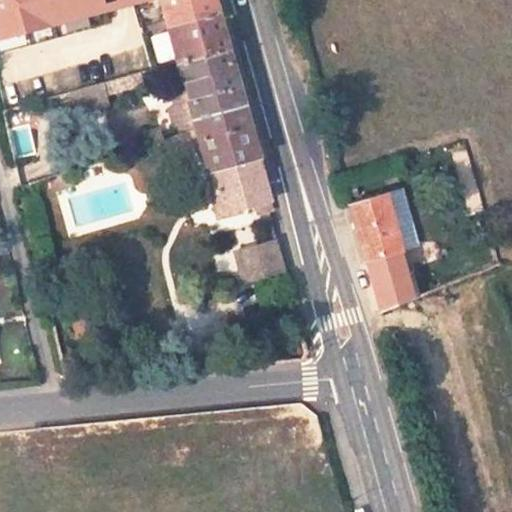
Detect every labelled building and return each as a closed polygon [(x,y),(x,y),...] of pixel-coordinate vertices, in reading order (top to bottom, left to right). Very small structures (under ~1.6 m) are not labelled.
[(0,0),(0,33),(122,0),(0,0)] [(156,0),(176,67),(227,54),(211,0),(156,0)] [(187,103),(237,90),(227,54),(176,67),(187,103)] [(112,94),(144,85),(141,73),(109,81),(112,94)] [(103,83),(70,92),(77,116),(110,107),(103,83)] [(187,103),(196,133),(197,138),(247,124),(237,90),(187,103)] [(164,111),(172,141),(196,133),(187,103),(164,111)] [(258,220),(270,216),(274,215),(247,124),(197,138),(220,219),(255,211),(258,220)] [(397,252),(382,196),(353,204),(369,261),(397,252)] [(240,279),(284,267),(276,238),(231,249),(240,279)] [(412,300),(404,273),(374,282),(382,310),(412,300)]
